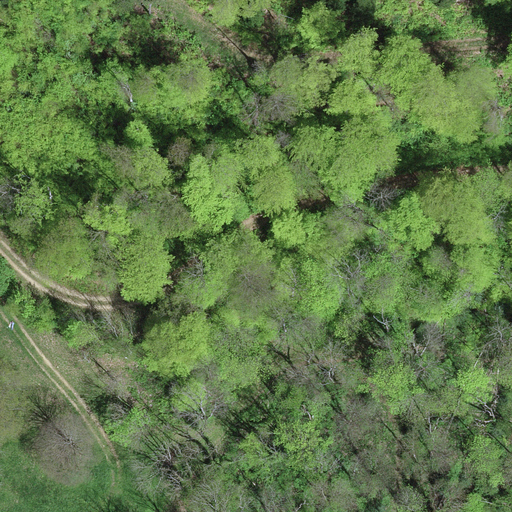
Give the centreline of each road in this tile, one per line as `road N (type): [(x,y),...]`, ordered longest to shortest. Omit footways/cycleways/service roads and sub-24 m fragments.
road 1 (track): [(0,251),(49,289),(137,304),(169,291),(255,219),(304,200),(511,168)]
road 2 (track): [(175,0),(247,52),(302,57),(511,46)]
